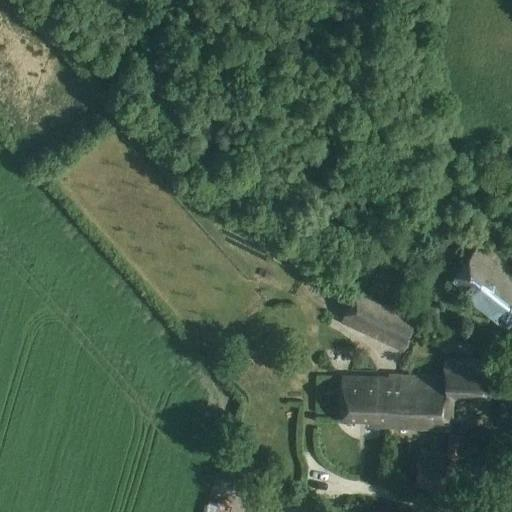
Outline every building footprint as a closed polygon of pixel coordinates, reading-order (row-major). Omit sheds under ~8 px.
[(452,277),(474,295),(471,302),(511,333),(511,268),(478,241),(452,277)] [(392,305),(419,317),(426,301),(400,288),(392,305)] [(405,350),(418,320),(356,290),(341,321),(405,350)] [(391,411),(390,427),(451,429),(455,397),(495,400),(496,359),(445,358),(445,376),(404,375),(403,400),(401,400),(401,411),(391,411)] [(391,378),(342,376),(341,417),(375,418),(374,426),(390,427),(391,411),(401,411),(401,400),(403,400),(404,375),(391,375),(391,378)] [(464,434),(447,433),(446,456),(462,457),(464,434)] [(447,456),(420,452),(415,485),(442,490),(447,456)] [(222,511),(228,493),(220,491),(214,511),(222,511)]
